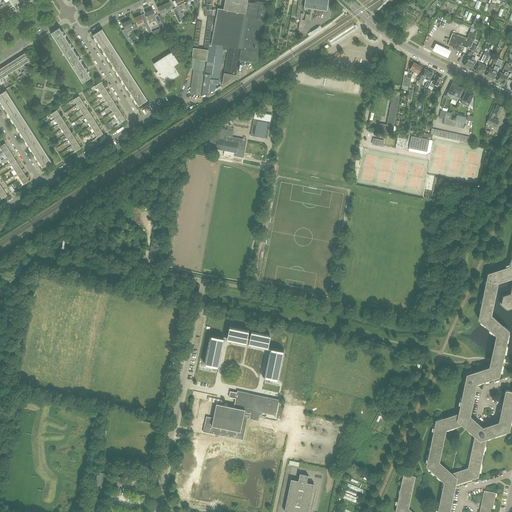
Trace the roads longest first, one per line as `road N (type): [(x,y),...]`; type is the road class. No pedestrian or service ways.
road 1 (unclassified): [(156,511),(201,294)]
road 2 (unknown): [(0,373),(178,405)]
road 3 (tertiary): [(511,98),(385,33)]
road 4 (residential): [(355,511),(372,468),(286,452)]
road 5 (unknown): [(118,392),(92,511)]
